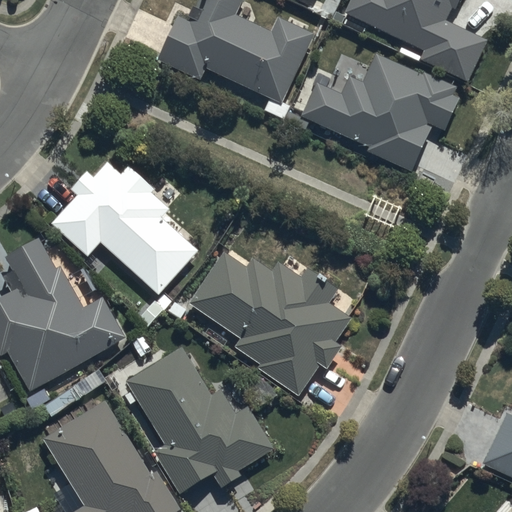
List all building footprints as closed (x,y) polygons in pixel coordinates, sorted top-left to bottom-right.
[(200,79),(205,68),(283,104),(315,34),(277,16),(270,32),(234,15),(241,0),(198,0),(189,21),(176,15),(156,58),(200,79)] [(349,0),(343,13),(424,51),(420,59),(466,82),(486,41),(450,24),(461,0),(349,0)] [(316,84),(301,115),(413,171),(434,128),(443,133),(463,94),(376,51),(360,83),(349,78),(342,93),(316,84)] [(92,254),(100,244),(159,293),(197,247),(102,169),(56,224),(92,254)] [(0,299),(0,344),(27,391),(124,337),(102,298),(82,307),(41,236),(4,258),(22,287),(0,299)] [(224,252),(189,303),(242,340),(235,350),(298,393),(350,317),(329,303),(339,289),(307,267),(300,278),(278,263),(271,271),(252,258),(246,267),(224,252)] [(220,387),(211,393),(183,347),(126,382),(165,446),(153,453),(179,496),(213,476),(220,488),(278,453),(248,405),(235,413),(220,387)] [(175,511),(176,511),(106,397),(43,436),(87,507),(78,511),(175,511)] [(511,408),(506,406),(484,461),(511,473),(511,408)]
